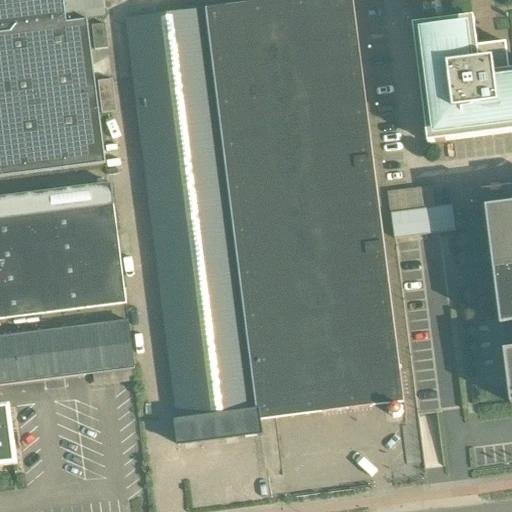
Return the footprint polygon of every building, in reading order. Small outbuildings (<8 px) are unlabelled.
[(0,0),(0,179),(108,164),(102,114),(98,82),(94,50),(91,26),(90,18),(104,17),(101,0),(0,0)] [(351,0),(285,0),(205,10),(205,11),(257,411),(260,411),(262,421),(404,403),(385,257),(351,0)] [(205,11),(126,21),(156,257),(178,421),(176,421),(176,426),(179,446),(263,435),(262,421),(260,411),(257,411),(205,11)] [(474,18),(413,26),(428,144),(511,132),(511,71),(510,72),(506,43),(477,47),(474,18)] [(103,25),(91,26),(94,50),(106,49),(103,25)] [(111,80),(98,82),(102,114),(115,112),(111,80)] [(0,320),(126,304),(110,180),(28,191),(32,216),(0,220),(0,320)] [(511,204),(485,208),(492,261),(495,287),(510,404),(511,404),(511,204)] [(430,209),(391,214),(394,240),(434,235),(430,209)] [(0,386),(113,372),(135,370),(129,322),(129,321),(120,323),(70,329),(70,326),(64,327),(64,331),(0,338),(0,386)] [(132,370),(93,375),(95,388),(134,383),(132,370)] [(391,405),(387,409),(388,416),(393,419),(399,419),(403,414),(403,408),(397,404),(391,405)] [(8,408),(0,409),(0,465),(16,464),(8,408)]
